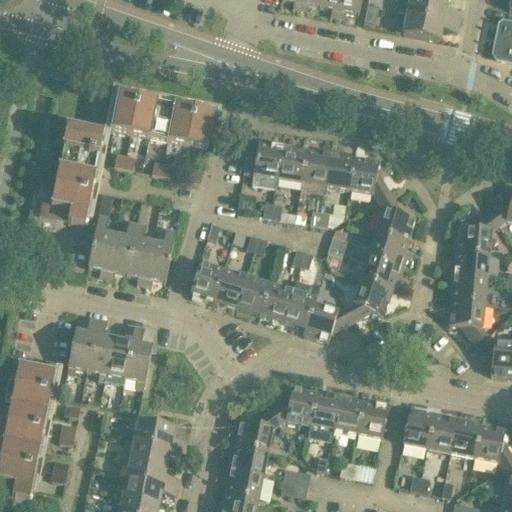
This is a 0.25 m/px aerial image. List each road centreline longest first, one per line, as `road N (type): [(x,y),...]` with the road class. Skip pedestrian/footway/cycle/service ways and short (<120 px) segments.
road 1 (tertiary): [(511,143),(235,70)]
road 2 (residential): [(472,83),(247,27)]
road 3 (tertiary): [(235,70),(40,15)]
road 4 (residential): [(168,320),(218,153)]
road 5 (residential): [(168,320),(0,281)]
road 6 (residential): [(192,511),(215,406),(243,388)]
road 7 (residential): [(357,379),(285,364),(243,388)]
